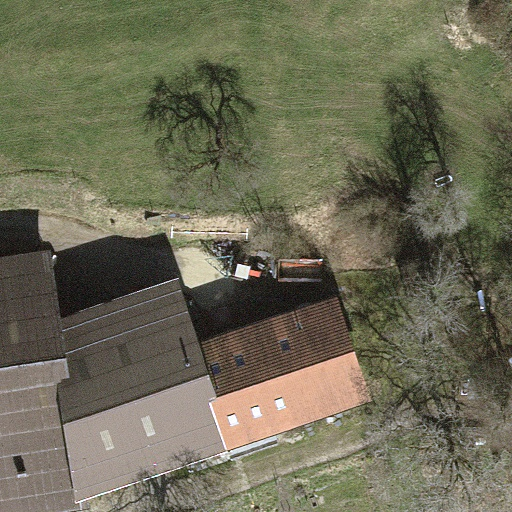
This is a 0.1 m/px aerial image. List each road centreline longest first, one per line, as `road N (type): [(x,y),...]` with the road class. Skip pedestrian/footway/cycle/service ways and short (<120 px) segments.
road 1 (residential): [(0,240),(88,243),(362,285)]
road 2 (track): [(362,285),(411,511)]
